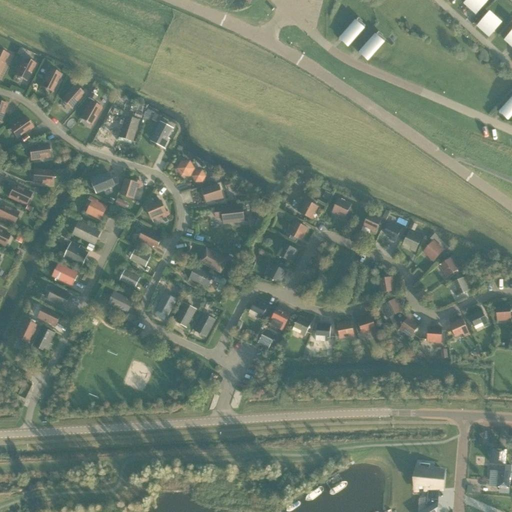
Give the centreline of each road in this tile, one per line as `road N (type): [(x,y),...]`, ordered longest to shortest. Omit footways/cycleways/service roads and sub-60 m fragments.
road 1 (unclassified): [(0,435),(313,415),(463,416)]
road 2 (unclassified): [(511,207),(307,65),(184,3)]
